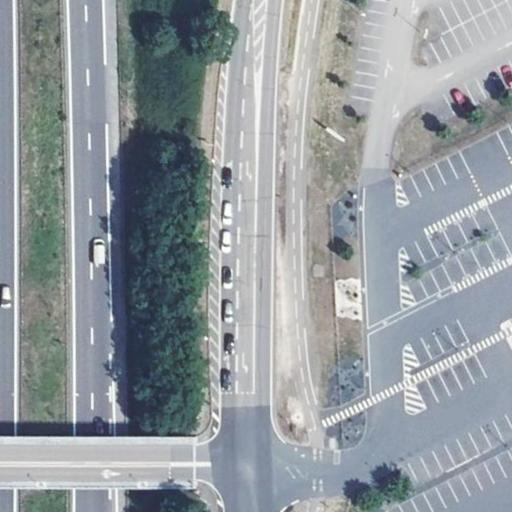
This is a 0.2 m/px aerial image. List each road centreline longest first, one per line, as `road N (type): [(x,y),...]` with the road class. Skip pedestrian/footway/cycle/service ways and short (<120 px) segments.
road 1 (motorway): [(91,511),(85,0)]
road 2 (secondary): [(261,0),(253,466)]
road 3 (tertiary): [(253,466),(0,461)]
